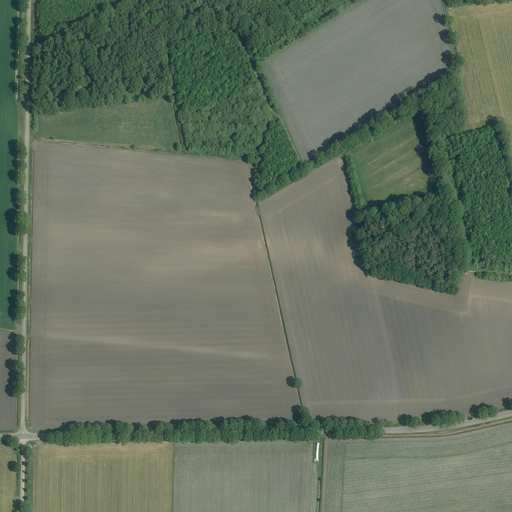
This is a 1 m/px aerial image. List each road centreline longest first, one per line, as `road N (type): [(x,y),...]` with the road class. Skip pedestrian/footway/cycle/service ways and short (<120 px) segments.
road 1 (tertiary): [(22,436),(418,429),(511,412)]
road 2 (unclassified): [(22,436),(28,0)]
